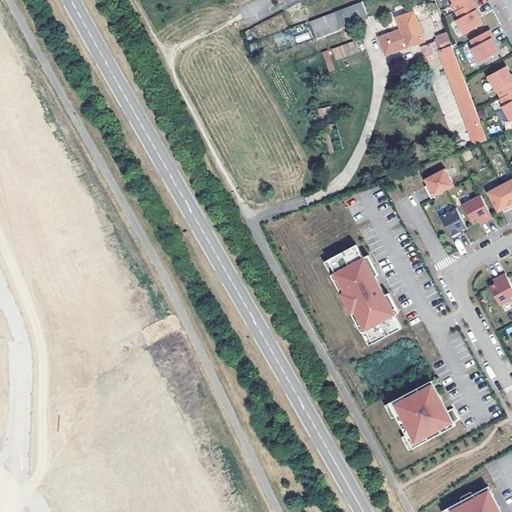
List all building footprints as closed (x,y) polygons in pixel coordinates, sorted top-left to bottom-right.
[(455,12),(474,2),(472,0),(451,0),(453,4),(451,5),(455,12)] [(474,2),(455,12),(459,20),(456,21),(464,35),(483,25),(480,19),(478,16),(476,11),(478,10),(474,2)] [(365,3),(316,20),(320,29),(355,16),(358,23),(370,18),(365,3)] [(416,12),(400,18),(404,29),(381,37),(387,53),(425,41),(416,12)] [(489,30),(471,40),(475,48),(472,49),(479,63),(499,53),(494,44),(491,39),(493,38),(489,30)] [(298,43),(310,38),(308,32),(295,37),(298,43)] [(488,140),(449,33),(441,37),(442,41),(437,43),(475,145),(488,140)] [(421,45),(423,54),(438,51),(436,42),(421,45)] [(0,71),(10,67),(0,46),(0,71)] [(359,47),(349,51),(351,57),(361,54),(359,47)] [(329,72),(336,69),(328,50),(321,52),(329,72)] [(497,91),(501,99),(511,92),(511,78),(510,75),(506,67),(488,77),(496,92),(497,91)] [(511,92),(501,99),(500,99),(504,106),(503,107),(511,122),(511,121),(511,92)] [(446,168),(425,179),(428,185),(430,188),(431,190),(428,191),(432,198),(447,190),(455,186),(446,168)] [(0,169),(0,200),(11,196),(0,169)] [(511,179),(503,184),(511,201),(511,179)] [(488,192),(499,212),(504,209),(505,208),(507,208),(508,210),(511,207),(511,201),(503,184),(488,192)] [(464,204),(474,223),(479,221),(482,219),(485,218),(487,222),(493,218),(481,195),(464,204)] [(9,204),(0,208),(0,234),(19,226),(9,204)] [(442,216),(454,239),(460,236),(459,232),(460,231),(462,231),(467,228),(457,208),(442,216)] [(356,245),(329,259),(336,273),(335,273),(366,330),(366,331),(373,343),(401,329),(394,315),(396,315),(381,288),(379,289),(377,286),(376,283),(378,281),(375,276),(379,275),(369,255),(364,258),(356,245)] [(329,259),(324,262),(369,346),(373,343),(366,331),(366,330),(335,273),(336,273),(329,259)] [(496,284),(490,286),(501,306),(511,299),(511,284),(506,274),(499,277),(501,281),(499,282),(496,284)] [(157,354),(128,367),(134,381),(130,383),(132,385),(127,387),(154,445),(158,443),(167,463),(200,448),(178,401),(184,398),(168,364),(163,367),(157,354)] [(418,388),(390,404),(397,417),(401,414),(411,433),(407,435),(414,448),(455,426),(454,423),(459,420),(453,409),(448,412),(446,409),(444,410),(443,408),(441,405),(444,404),(433,385),(420,391),(418,388)] [(498,508),(488,488),(446,511),(496,511),(495,510),(498,508)] [(178,490),(151,503),(155,511),(198,511),(194,501),(185,505),(178,490)]
